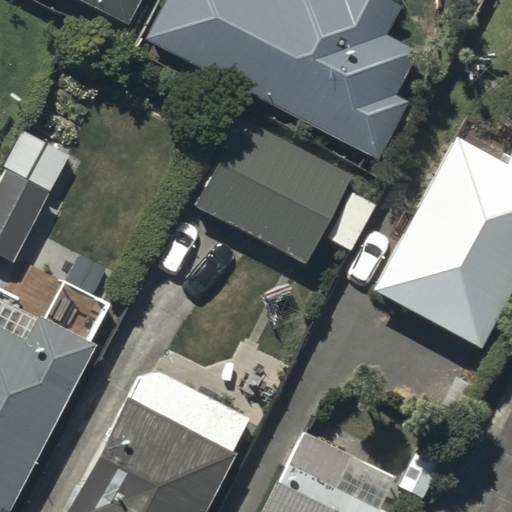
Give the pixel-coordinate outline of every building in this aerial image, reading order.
[(167,0),(152,30),(371,143),(392,102),(377,94),(395,59),(374,48),(394,8),(379,0),(167,0)] [(235,130),(189,218),(302,277),(348,188),(235,130)] [(456,134),(377,278),(471,329),(511,253),(511,144),(503,160),(456,134)] [(6,166),(0,177),(0,255),(6,259),(43,185),(6,166)] [(0,334),(0,511),(3,511),(89,347),(36,319),(22,346),(0,334)] [(191,511),(223,453),(125,401),(65,511),(191,511)] [(378,511),(381,507),(368,501),(382,472),(300,432),(261,511),(378,511)]
